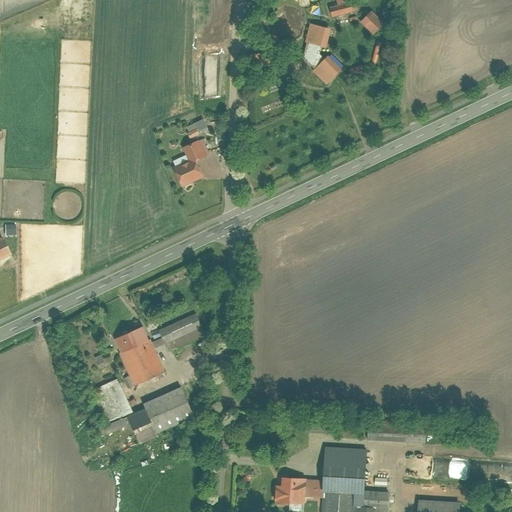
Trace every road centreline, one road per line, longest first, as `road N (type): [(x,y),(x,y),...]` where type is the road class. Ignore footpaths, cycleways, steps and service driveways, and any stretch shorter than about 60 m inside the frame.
road 1 (tertiary): [(511,93),(233,225)]
road 2 (unclassified): [(233,225),(220,511)]
road 3 (tertiary): [(233,225),(0,335)]
